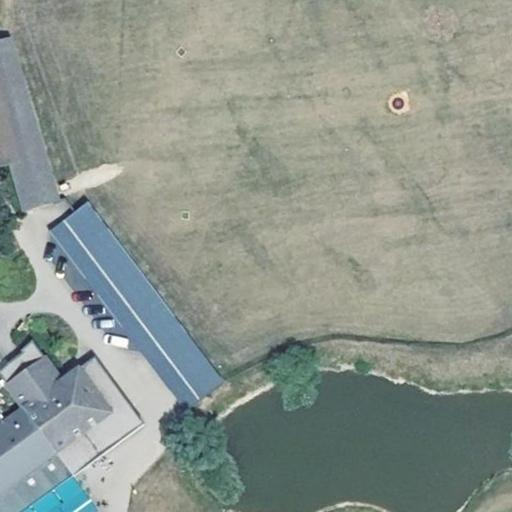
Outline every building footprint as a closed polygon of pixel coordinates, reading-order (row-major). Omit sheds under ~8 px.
[(5,35),(0,36),(0,88),(35,204),(55,198),(5,35)] [(0,88),(0,158),(1,162),(10,159),(24,207),(35,204),(0,88)] [(85,200),(65,215),(156,334),(140,347),(185,406),(221,378),(85,200)] [(65,215),(49,227),(140,347),(156,334),(65,215)] [(60,271),(75,295),(87,287),(72,263),(60,271)] [(0,370),(25,404),(73,472),(144,419),(95,352),(77,365),(87,378),(71,390),(61,377),(32,337),(21,347),(23,349),(8,359),(0,366),(0,370)] [(77,365),(61,377),(71,390),(87,378),(77,365)] [(17,511),(73,472),(25,404),(5,419),(0,412),(0,511),(17,511)]
